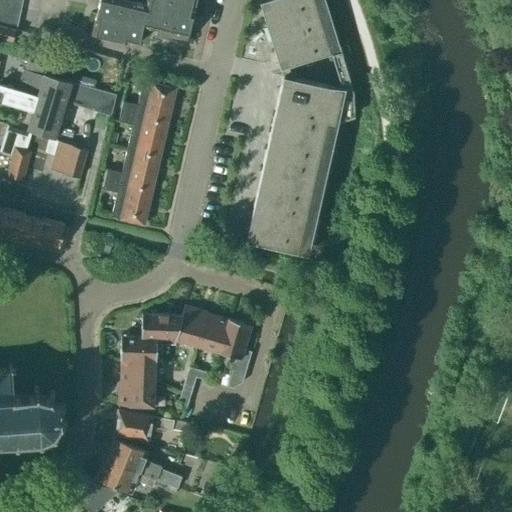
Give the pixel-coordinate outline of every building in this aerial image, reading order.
[(0,0),(0,3),(20,8),(22,0),(0,0)] [(141,24),(145,4),(129,0),(98,0),(90,34),(138,45),(142,25),(141,24)] [(189,0),(146,0),(145,4),(141,24),(142,25),(157,28),(156,36),(185,43),(195,1),(189,0)] [(353,90),(324,0),(259,0),(281,69),(331,53),(342,89),(283,76),(245,241),(307,254),(336,123),(353,117),(353,90)] [(0,15),(18,19),(20,8),(0,3),(0,15)] [(0,27),(14,31),(15,31),(18,19),(0,15),(0,27)] [(0,37),(11,41),(14,31),(0,27),(0,37)] [(36,96),(42,75),(45,67),(27,62),(25,71),(23,70),(16,90),(36,96)] [(76,84),(42,75),(36,96),(16,90),(0,85),(0,99),(2,100),(1,102),(31,111),(25,130),(53,139),(65,103),(110,116),(116,94),(94,88),(76,84)] [(79,75),(76,84),(94,88),(96,80),(79,75)] [(141,80),(135,104),(121,101),(119,112),(133,115),(167,123),(175,88),(141,80)] [(117,121),(131,124),(125,149),(159,157),(167,123),(133,115),(119,112),(117,121)] [(0,154),(11,157),(13,149),(25,152),(28,143),(31,133),(7,126),(4,137),(10,139),(8,145),(3,144),(0,154)] [(110,133),(108,142),(116,143),(117,134),(110,133)] [(87,150),(58,141),(50,169),(79,178),(87,150)] [(29,153),(25,152),(13,149),(11,157),(12,157),(7,176),(22,180),(29,153)] [(125,149),(119,172),(106,169),(104,179),(117,182),(151,190),(159,157),(125,149)] [(102,189),(115,192),(109,216),(143,225),(151,190),(117,182),(104,179),(102,189)] [(32,218),(1,210),(0,215),(0,234),(27,241),(32,218)] [(64,226),(32,218),(27,241),(58,249),(64,226)] [(176,339),(181,340),(196,344),(206,312),(184,305),(181,315),(176,339)] [(218,351),(228,318),(206,312),(196,344),(218,351)] [(181,345),(181,340),(176,339),(181,315),(141,314),(140,337),(163,338),(162,345),(181,345)] [(240,358),(243,349),(250,325),(228,318),(218,351),(236,356),(240,358)] [(163,338),(140,337),(120,336),(119,359),(120,359),(155,362),(162,362),(162,345),(163,338)] [(251,352),(243,349),(240,358),(236,356),(234,361),(247,365),(251,352)] [(120,381),(154,382),(155,362),(120,359),(120,381)] [(244,378),(247,365),(234,361),(231,374),(244,378)] [(0,442),(11,442),(12,450),(17,449),(15,442),(36,440),(38,447),(43,447),(41,440),(49,436),(54,442),(58,438),(53,433),(58,425),(65,427),(65,422),(58,420),(58,411),(64,408),(62,404),(56,407),(50,400),(54,393),(50,391),(46,398),(37,396),(38,388),(34,387),(33,395),(15,396),(13,373),(16,373),(16,368),(12,368),(11,364),(7,364),(8,368),(0,368),(0,442)] [(187,375),(194,377),(197,369),(189,366),(187,375)] [(197,369),(194,377),(196,378),(202,379),(204,371),(197,369)] [(212,373),(204,371),(202,379),(209,382),(212,373)] [(242,384),(244,378),(231,374),(227,387),(232,389),(242,384)] [(183,387),(192,390),(195,382),(185,379),(183,387)] [(153,408),(154,382),(120,381),(118,381),(118,405),(153,408)] [(190,398),(192,390),(183,387),(180,395),(190,398)] [(188,406),(190,398),(180,395),(178,403),(188,406)] [(151,416),(152,415),(117,410),(113,434),(147,440),(149,427),(185,432),(187,422),(174,420),(151,416)] [(112,438),(104,459),(179,485),(181,478),(160,469),(161,466),(147,461),(146,465),(143,464),(147,453),(112,438)] [(179,485),(104,459),(96,479),(130,493),(136,478),(142,480),(141,483),(152,487),(154,483),(165,488),(166,484),(178,488),(179,485)] [(226,489),(204,482),(200,493),(222,501),(226,489)] [(94,511),(117,493),(95,484),(80,506),(81,508),(76,511),(94,511)]
